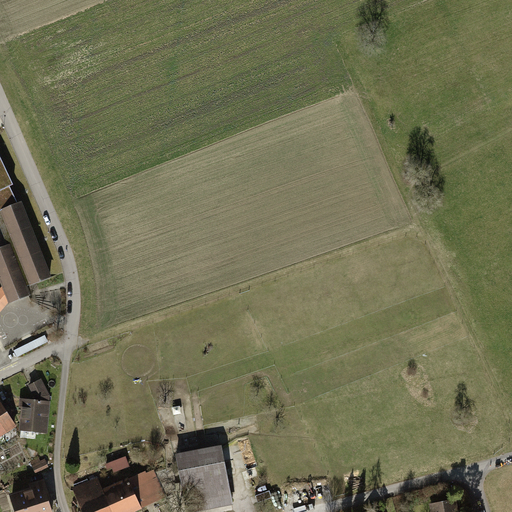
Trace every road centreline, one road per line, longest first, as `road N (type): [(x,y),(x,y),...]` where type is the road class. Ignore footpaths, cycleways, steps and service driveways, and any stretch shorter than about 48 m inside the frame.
road 1 (track): [(422,228),(70,344)]
road 2 (residential): [(0,375),(70,344),(75,302),(68,256),(0,97)]
road 3 (track): [(422,228),(511,417)]
road 4 (track): [(511,131),(417,181),(409,200),(422,228)]
road 5 (residential): [(323,511),(472,471)]
